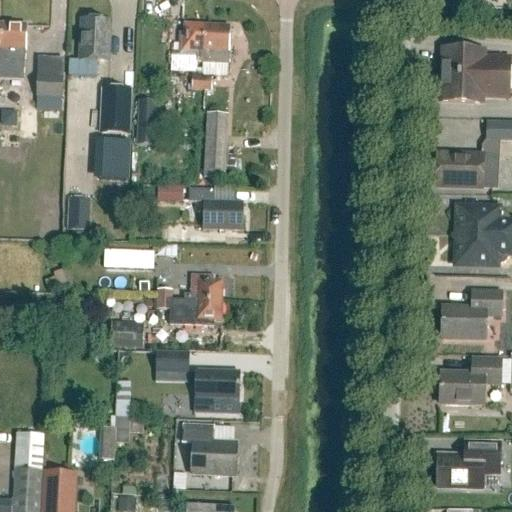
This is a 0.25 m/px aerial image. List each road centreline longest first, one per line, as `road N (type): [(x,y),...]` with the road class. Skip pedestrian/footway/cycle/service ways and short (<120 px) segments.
road 1 (residential): [(386,511),(400,0)]
road 2 (residential): [(278,383),(287,0)]
